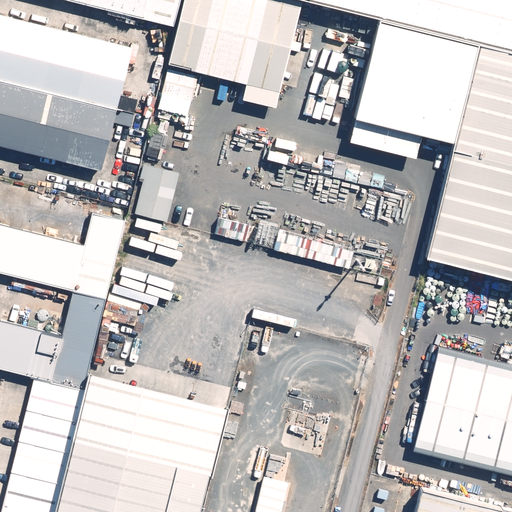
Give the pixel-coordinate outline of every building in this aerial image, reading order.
[(71,0),(174,24),(180,0),(71,0)] [(181,0),(167,63),(278,90),(299,0),(181,0)] [(511,0),(306,0),(379,18),(511,50),(511,0)] [(0,79),(117,107),(132,47),(0,15),(0,79)] [(353,119),(453,145),(479,44),(379,18),(353,119)] [(426,259),(511,280),(511,51),(479,44),(453,145),(426,259)] [(337,64),(323,103),(336,107),(350,68),(337,64)] [(198,76),(168,68),(162,91),(191,99),(198,76)] [(0,144),(102,169),(117,109),(0,80),(0,144)] [(149,146),(164,149),(167,135),(166,134),(168,121),(161,119),(159,129),(153,127),(149,146)] [(354,160),(269,139),(263,161),(348,182),(354,160)] [(262,160),(262,143),(233,142),(233,159),(262,160)] [(179,173),(143,164),(139,180),(143,180),(135,213),(167,220),(179,173)] [(0,367),(34,376),(85,389),(126,220),(93,212),(85,242),(0,221),(0,272),(74,291),(63,335),(0,319),(0,367)] [(355,251),(278,229),(273,248),(350,269),(355,251)] [(240,370),(252,373),(257,351),(267,354),(274,324),(252,319),(240,370)] [(511,361),(437,344),(413,442),(511,466),(511,361)] [(54,511),(85,389),(34,376),(0,511),(54,511)] [(54,511),(198,511),(221,422),(85,389),(54,511)] [(497,511),(500,506),(421,486),(414,511),(497,511)]
